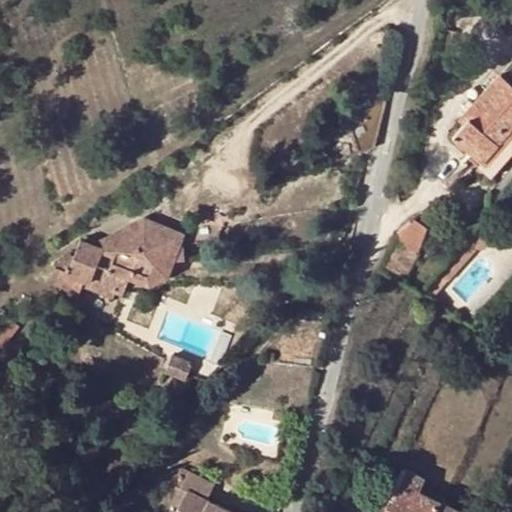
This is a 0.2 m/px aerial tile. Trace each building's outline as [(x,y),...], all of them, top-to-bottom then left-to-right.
[(479,111),(468,124),(455,138),(482,161),(478,165),(492,178),(511,154),(511,84),(501,75),(474,106),(479,111)] [(366,95),(342,104),(359,151),(375,146),(387,96),(366,95)] [(479,111),(474,106),(463,120),(468,124),(479,111)] [(186,258),(185,238),(168,239),(154,233),(148,217),(106,238),(108,245),(106,250),(84,241),(77,260),(71,259),(62,267),(62,270),(57,269),(50,286),(81,297),(85,287),(113,298),(115,294),(119,282),(127,285),(130,276),(152,284),(170,275),(177,259),(186,258)] [(186,234),(148,217),(154,233),(168,239),(185,238),(186,234)] [(412,217),(401,240),(422,250),(433,227),(412,217)] [(193,363),(173,355),(168,371),(187,378),(193,363)] [(384,511),(438,511),(444,500),(421,490),(426,479),(403,469),(399,479),(384,511)] [(216,484),(188,470),(179,486),(188,491),(177,511),(233,511),(209,498),(216,484)] [(470,511),(444,500),(438,511),(470,511)]
